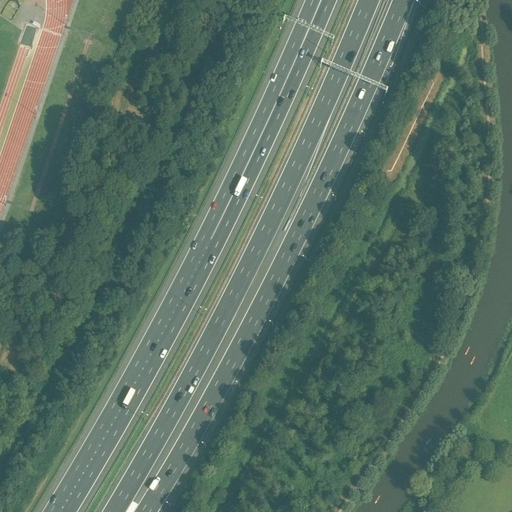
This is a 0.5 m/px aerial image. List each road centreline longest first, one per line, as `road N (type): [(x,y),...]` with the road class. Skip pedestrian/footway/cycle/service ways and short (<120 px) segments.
road 1 (motorway): [(329,0),(217,242),(69,511)]
road 2 (motorway): [(145,511),(317,193),(402,0)]
road 3 (motorway): [(113,511),(259,245),(368,0)]
